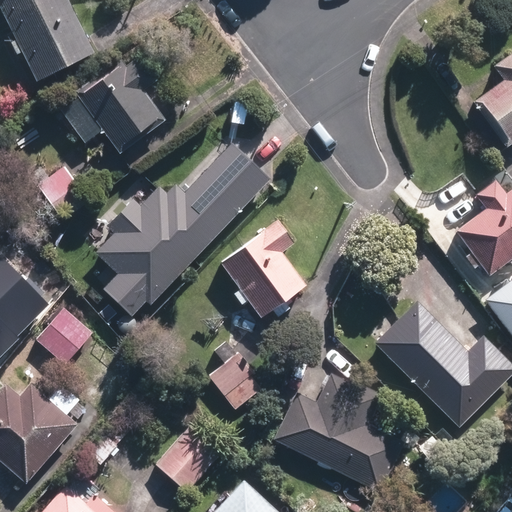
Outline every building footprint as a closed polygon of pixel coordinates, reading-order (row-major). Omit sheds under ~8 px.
[(0,0),(0,8),(14,38),(9,41),(15,54),(21,51),(35,80),(92,53),(66,0),(0,0)] [(501,81),(472,101),(505,146),(511,140),(511,50),(490,66),(501,81)] [(120,58),(73,91),(76,96),(59,109),(82,142),(100,130),(116,153),(164,120),(142,89),(155,79),(138,54),(124,63),(120,58)] [(268,178),(230,141),(182,191),(174,183),(165,193),(158,187),(141,206),(133,198),(107,225),(115,233),(95,254),(115,273),(101,288),(130,315),(144,300),(148,304),(268,178)] [(65,167),(39,186),(59,214),(85,196),(65,167)] [(483,209),(453,231),(469,251),(463,256),(472,268),(478,264),(487,275),(507,261),(511,266),(511,264),(511,189),(511,188),(503,194),(492,180),(472,195),(483,209)] [(275,219),(218,259),(259,318),(305,286),(280,250),(291,242),(275,219)] [(0,357),(18,339),(15,336),(47,303),(0,257),(0,357)] [(511,272),(483,295),(511,332),(511,272)] [(416,300),(373,343),(458,428),(511,373),(511,363),(482,334),(466,349),(416,300)] [(63,307),(35,339),(64,364),(92,331),(63,307)] [(238,354),(209,375),(234,410),(261,390),(250,375),(252,373),(238,354)] [(260,435),(272,440),(377,490),(401,442),(366,425),(379,396),(328,372),(315,401),(296,392),(281,421),(269,416),(260,435)] [(75,424),(30,386),(20,398),(3,383),(0,386),(0,462),(25,483),(75,424)] [(189,424),(155,464),(187,491),(221,452),(189,424)] [(278,511),(243,478),(210,511),(278,511)] [(64,483),(38,511),(114,511),(92,492),(85,501),(64,483)]
